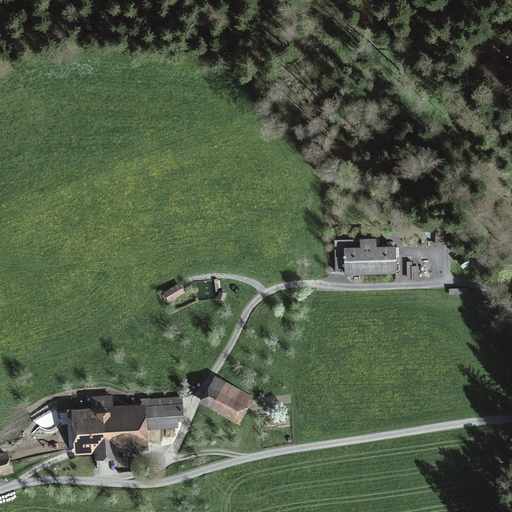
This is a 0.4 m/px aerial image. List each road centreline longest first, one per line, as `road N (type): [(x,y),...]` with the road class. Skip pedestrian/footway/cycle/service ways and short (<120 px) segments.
road 1 (unclassified): [(511,419),(288,449),(168,481),(51,480),(0,491)]
road 2 (track): [(110,482),(167,463),(260,296),(291,285),(463,283),(487,289),(511,310)]
road 3 (track): [(198,397),(87,390),(33,406)]
